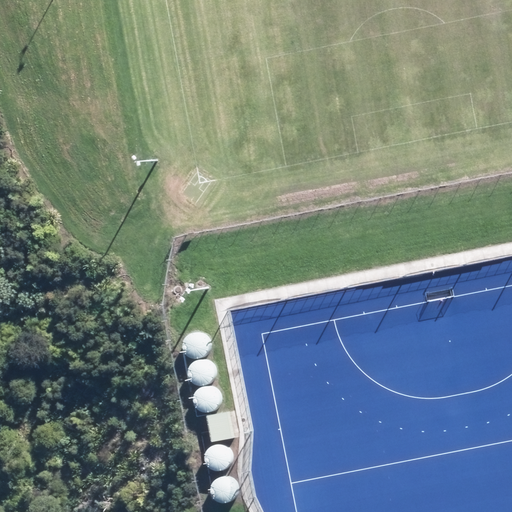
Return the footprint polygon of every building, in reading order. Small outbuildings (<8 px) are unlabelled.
[(196,349),(200,350),(204,349),(207,347),(210,344),(211,340),(212,336),(211,332),(208,329),(205,326),(201,325),(197,325),(193,326),(190,329),(188,332),(187,336),(187,340),(189,344),(192,347),(196,349)] [(202,379),(206,380),(210,379),(214,377),(216,374),(218,370),(218,366),(217,362),(215,359),(212,356),(208,355),(204,355),(200,356),(196,359),(194,362),(193,366),(194,370),(195,374),(198,377),(202,379)] [(208,403),(212,404),(216,403),(220,401),(222,398),(224,394),(224,390),(223,386),(221,383),(218,380),(214,379),(210,379),(206,380),(202,383),(200,387),(199,391),(200,395),(201,398),(204,401),(208,403)] [(209,409),(213,435),(237,431),(233,405),(209,409)] [(218,463),(222,464),(226,463),(230,461),(232,458),(234,454),(234,450),(233,446),(231,443),(228,440),(224,439),(220,439),(216,441),(213,443),(210,447),(209,451),(210,455),(212,458),(215,461),(218,463)] [(224,494),(228,495),(232,494),(236,492),(239,489),(240,485),(240,481),(239,477),(237,474),(234,471),(230,470),(226,470),(222,471),(219,474),(216,477),(216,481),(216,485),(218,489),(221,492),(224,494)]
